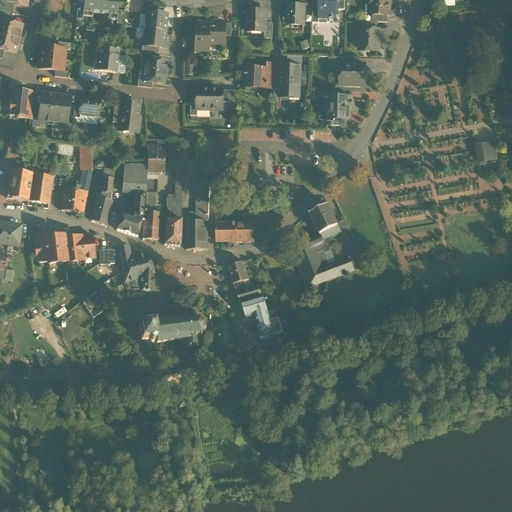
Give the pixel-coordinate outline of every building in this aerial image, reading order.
[(0,0),(0,11),(11,14),(14,5),(1,2),(1,1),(0,0)] [(92,14),(100,15),(101,0),(84,0),(83,8),(82,17),(92,18),(92,14)] [(118,0),(101,0),(100,15),(107,16),(106,20),(116,21),(117,12),(118,0)] [(135,0),(134,0),(131,9),(136,11),(140,2),(135,0)] [(327,23),(335,23),(336,16),(338,17),(339,12),(338,0),(319,0),(319,9),(318,20),(319,20),(327,20),(327,23)] [(389,17),(389,0),(369,0),(369,9),(372,9),(372,16),(387,17),(389,17)] [(287,27),(304,28),(305,7),(305,6),(296,6),(290,6),(288,6),(287,27)] [(0,21),(9,24),(11,14),(0,11),(0,21)] [(264,34),(265,34),(265,24),(265,23),(266,23),(266,17),(265,17),(265,12),(247,12),(247,33),(264,34)] [(145,15),(143,30),(165,33),(167,16),(163,15),(146,14),(145,13),(145,15)] [(353,13),(347,15),(349,21),(355,19),(353,13)] [(139,15),(137,30),(143,30),(145,15),(139,15)] [(0,36),(18,40),(21,27),(9,24),(0,21),(0,36)] [(375,31),(375,23),(372,23),(359,23),(359,31),(360,32),(360,31),(375,31)] [(193,54),(208,54),(208,46),(208,44),(223,44),(223,46),(224,46),(224,37),(224,27),(223,27),(209,27),(209,26),(198,26),(198,30),(198,38),(194,38),(193,54)] [(142,40),(143,30),(137,30),(136,30),(135,39),(142,40)] [(163,50),(165,33),(143,30),(142,40),(142,47),(158,49),(163,50)] [(364,53),(368,53),(369,52),(377,52),(378,32),(375,32),(375,31),(360,31),(360,32),(360,44),(362,44),(362,51),(363,51),(364,53)] [(15,54),(18,40),(0,36),(0,50),(3,51),(15,54)] [(300,44),(302,52),(310,49),(307,42),(300,44)] [(65,51),(70,52),(71,45),(58,44),(57,50),(65,51)] [(40,48),(39,59),(64,62),(65,51),(57,50),(40,48)] [(97,72),(117,74),(119,57),(115,57),(116,50),(101,49),(100,55),(95,54),(94,65),(98,65),(97,72)] [(117,74),(124,75),(126,58),(119,57),(117,74)] [(300,68),(306,68),(307,58),(288,57),(288,67),(293,68),(300,68)] [(63,72),(64,62),(39,59),(38,70),(55,72),(63,73),(63,72)] [(145,60),(144,71),(165,73),(166,62),(154,61),(145,60)] [(344,86),(365,87),(365,66),(347,66),(340,65),(340,66),(340,76),(344,76),(344,85),(340,85),(339,86),(344,86)] [(244,89),(254,89),(254,87),(266,87),(266,86),(267,86),(267,84),(268,72),(268,70),(267,70),(255,69),(255,66),(245,66),(244,89)] [(298,100),(299,100),(300,88),(300,74),(300,68),(293,68),(288,67),(287,67),(287,68),(287,71),(281,71),(281,67),(280,67),(280,83),(279,99),(290,99),(290,96),(298,97),(298,100)] [(164,85),(165,73),(144,71),(142,82),(142,83),(151,84),(164,85)] [(137,88),(151,89),(151,84),(142,83),(142,82),(138,81),(137,88)] [(197,111),(210,111),(210,90),(206,90),(206,91),(197,91),(197,105),(197,111)] [(214,90),(210,90),(210,111),(223,112),(223,104),(223,92),(214,91),(214,90)] [(16,119),(26,120),(28,106),(29,93),(13,92),(13,94),(12,101),(10,101),(9,109),(7,109),(6,116),(16,117),(16,119)] [(229,92),(229,104),(237,104),(237,92),(229,92)] [(39,123),(52,125),(55,96),(41,95),(39,115),(38,123),(39,123)] [(69,98),(55,96),(52,125),(65,126),(66,126),(67,118),(69,98)] [(345,122),(347,122),(353,105),(351,99),(336,99),(324,98),(324,99),(324,107),(326,107),(325,121),(331,121),(345,122)] [(93,117),(97,118),(99,102),(81,100),(80,108),(79,115),(81,116),(93,117)] [(120,132),(137,134),(139,119),(137,117),(138,108),(136,106),(121,104),(120,107),(118,125),(121,125),(120,132)] [(112,124),(118,125),(120,107),(114,107),(112,124)] [(81,116),(80,125),(92,126),(93,117),(81,116)] [(72,127),(73,119),(67,118),(66,126),(65,126),(64,132),(71,133),(72,127)] [(72,127),(71,133),(71,134),(82,135),(82,127),(72,127)] [(186,132),(186,150),(195,150),(194,132),(186,132)] [(9,145),(23,147),(24,137),(10,135),(9,145)] [(232,138),(221,138),(220,149),(229,149),(229,154),(232,154),(232,138)] [(478,151),(480,163),(496,160),(493,144),(486,146),(486,150),(478,151)] [(83,171),(92,171),(91,146),(82,147),(83,171)] [(147,153),(147,166),(147,173),(156,172),(164,172),(164,148),(155,148),(155,153),(147,153)] [(23,163),(33,165),(35,150),(25,149),(23,163)] [(181,221),(182,153),(176,153),(176,172),(175,172),(175,199),(166,199),(166,210),(167,210),(166,220),(181,221)] [(175,172),(176,172),(176,153),(168,153),(168,172),(175,172)] [(55,176),(66,177),(68,164),(57,163),(55,176)] [(23,174),(32,175),(33,166),(24,165),(23,174)] [(135,194),(143,195),(145,195),(145,194),(147,173),(147,166),(124,166),(121,193),(135,195),(135,194)] [(102,179),(113,181),(114,171),(103,170),(102,179)] [(92,171),(83,171),(80,187),(71,186),(71,191),(87,192),(92,171)] [(6,199),(28,203),(32,175),(23,174),(11,172),(6,199)] [(155,195),(156,195),(156,172),(147,173),(145,194),(155,194),(155,195)] [(369,173),(341,187),(377,260),(396,251),(369,173)] [(28,203),(49,206),(53,178),(32,175),(28,203)] [(196,177),(196,198),(202,198),(209,198),(210,177),(196,177)] [(107,194),(106,201),(110,202),(113,181),(102,179),(101,194),(107,194)] [(61,212),(83,215),(87,192),(71,191),(64,190),(61,212)] [(155,194),(145,194),(145,195),(143,222),(142,240),(158,241),(160,215),(154,214),(154,205),(155,195),(155,194)] [(143,222),(145,195),(143,195),(142,200),(135,200),(133,216),(133,218),(122,215),(116,231),(137,238),(141,222),(143,222)] [(112,203),(110,202),(106,201),(97,197),(91,221),(90,221),(90,222),(106,227),(106,226),(112,203)] [(186,213),(186,217),(201,216),(202,198),(196,198),(195,213),(186,213)] [(320,235),(324,242),(341,234),(336,224),(328,206),(309,215),(320,236),(320,235)] [(164,247),(179,248),(181,221),(166,220),(165,220),(164,247)] [(216,224),(216,243),(254,243),(253,224),(242,224),(241,220),(233,221),(233,224),(216,224)] [(341,234),(342,235),(350,231),(344,220),(336,224),(341,234)] [(207,252),(208,224),(201,222),(187,222),(186,224),(186,251),(207,252)] [(0,244),(10,246),(10,242),(18,243),(21,227),(5,224),(4,227),(0,226),(0,244)] [(297,263),(308,289),(354,272),(354,271),(352,265),(348,258),(335,263),(328,266),(322,268),(317,254),(327,249),(324,242),(320,235),(320,236),(299,246),(301,251),(305,260),(300,262),(297,263)] [(80,237),(80,238),(82,259),(82,262),(83,262),(83,260),(93,259),(91,236),(80,237)] [(77,259),(82,259),(80,238),(63,240),(63,237),(46,239),(45,237),(34,238),(37,262),(47,261),(48,265),(48,262),(53,262),(54,265),(77,262),(77,259)] [(120,269),(135,267),(135,266),(136,269),(137,272),(121,277),(122,277),(121,277),(124,285),(140,280),(141,292),(140,292),(153,292),(153,291),(154,276),(147,254),(130,258),(128,247),(117,247),(117,251),(119,262),(120,268),(120,269)] [(322,268),(328,266),(324,255),(329,252),(327,249),(317,254),(322,268)] [(99,266),(109,266),(109,265),(110,251),(100,251),(99,266)] [(110,251),(109,265),(114,265),(114,263),(119,262),(117,251),(110,251)] [(296,253),(300,262),(305,260),(301,251),(296,253)] [(331,251),(329,252),(324,255),(328,266),(335,263),(331,251)] [(367,266),(364,261),(360,251),(347,255),(348,258),(352,265),(354,271),(367,266)] [(228,267),(233,286),(243,283),(248,281),(243,263),(228,267)] [(135,266),(135,267),(120,269),(121,274),(121,277),(137,272),(136,269),(135,266)] [(13,272),(3,271),(3,272),(2,281),(2,283),(12,284),(13,272)] [(140,292),(141,292),(140,280),(124,285),(126,292),(140,292)] [(244,286),(243,283),(233,286),(236,292),(245,290),(244,286)] [(107,286),(99,292),(105,301),(113,295),(107,286)] [(247,289),(245,290),(236,292),(241,305),(254,301),(262,299),(258,286),(247,289)] [(43,303),(45,309),(46,312),(59,304),(54,294),(43,303)] [(241,305),(246,319),(255,316),(258,326),(256,327),(260,341),(266,339),(278,336),(283,334),(279,320),(275,321),(271,323),(268,313),(264,298),(241,305)] [(100,299),(92,304),(96,309),(103,303),(100,299)] [(36,306),(38,312),(45,309),(43,303),(36,306)] [(183,349),(183,350),(186,350),(186,349),(196,347),(194,335),(198,335),(199,336),(200,335),(199,334),(203,330),(204,330),(204,329),(203,329),(202,325),(204,324),(203,323),(202,323),(198,321),(199,319),(197,318),(197,320),(187,321),(186,316),(185,316),(185,315),(184,316),(177,317),(177,316),(175,317),(176,317),(168,318),(166,318),(166,319),(159,319),(157,319),(157,320),(153,320),(153,319),(153,325),(139,327),(140,342),(149,341),(149,342),(150,343),(153,343),(154,342),(154,340),(155,340),(156,343),(155,344),(156,345),(157,344),(162,343),(162,344),(163,344),(163,343),(170,342),(171,343),(172,343),(172,342),(179,341),(180,350),(183,349)] [(278,336),(266,339),(268,347),(280,344),(278,336)] [(48,357),(40,361),(46,377),(54,374),(48,357)] [(184,400),(177,402),(179,409),(186,408),(184,400)] [(243,417),(237,419),(239,425),(245,423),(243,417)] [(178,425),(168,426),(170,438),(180,436),(178,425)] [(52,467),(39,468),(40,475),(42,474),(43,479),(52,478),(51,473),(53,473),(52,467)]
